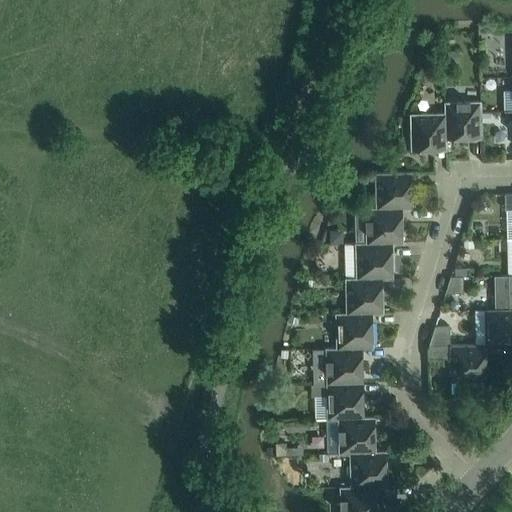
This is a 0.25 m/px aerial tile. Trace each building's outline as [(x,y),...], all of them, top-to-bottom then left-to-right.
[(511,88),(503,89),(503,111),(511,110),(511,88)] [(481,136),(481,111),(481,100),(445,101),(445,112),(446,112),(446,136),(447,136),(447,137),(481,136)] [(446,112),(445,112),(410,113),(411,149),(447,148),(447,137),(447,136),(446,136),(446,112)] [(490,112),(482,112),(482,122),(490,122),(490,112)] [(412,207),(411,172),(411,171),(375,172),(376,206),(376,207),(401,206),(401,207),(412,207)] [(401,208),(401,207),(401,206),(376,207),(376,206),(365,207),(366,242),(391,242),(402,242),(401,208)] [(391,242),(366,242),(355,242),(356,277),(381,277),(392,277),(391,242)] [(463,275),(450,275),(445,291),(463,291),(463,275)] [(381,278),(381,277),(356,277),(345,277),(346,312),(371,312),(382,312),(381,278)] [(486,344),(511,343),(511,307),(508,307),(485,308),(486,343),(486,344)] [(371,313),(371,312),(346,312),(335,312),(336,347),(362,347),(372,347),(371,313)] [(290,315),(288,321),(298,323),(299,317),(290,315)] [(449,325),(435,325),(429,344),(450,344),(449,325)] [(451,392),(487,391),(486,344),(486,343),(450,344),(429,344),(428,347),(428,357),(450,357),(451,392)] [(362,348),(362,347),(336,347),(326,347),(327,383),(363,382),(362,348)] [(364,416),(363,383),(363,382),(327,383),(327,396),(315,396),(315,418),(328,418),(339,418),(339,417),(364,416)] [(376,451),(375,417),(375,416),(364,416),(339,417),(339,418),(328,418),(329,453),(351,452),(375,451),(376,451)] [(387,486),(386,452),(386,450),(376,451),(375,451),(351,452),(351,486),(376,486),(387,486)] [(376,511),(376,486),(351,486),(340,486),(341,511),(376,511)]
